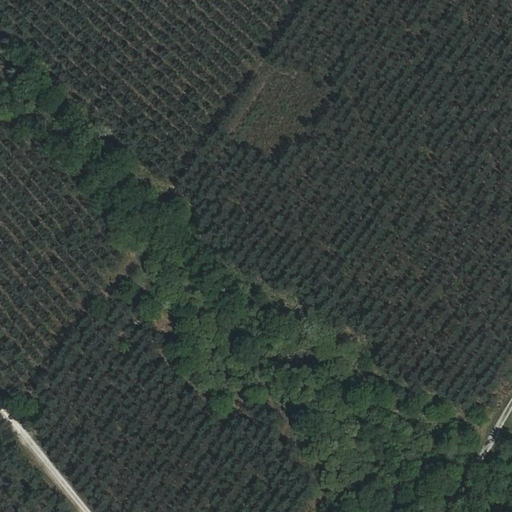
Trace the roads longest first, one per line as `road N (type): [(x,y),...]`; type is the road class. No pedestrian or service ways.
road 1 (track): [(91,511),(0,399)]
road 2 (track): [(450,511),(511,409)]
